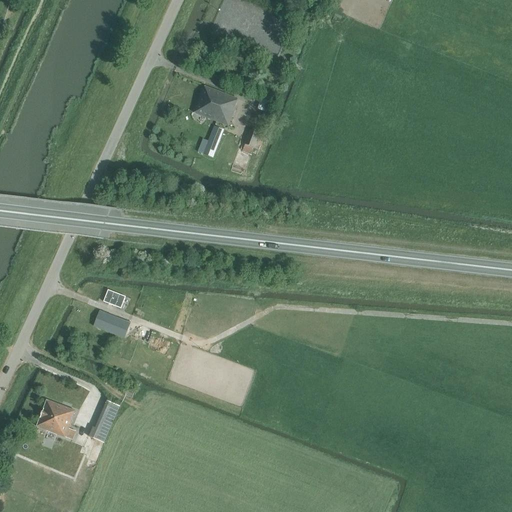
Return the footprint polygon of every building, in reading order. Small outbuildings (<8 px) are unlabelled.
[(195,114),(229,127),(237,109),(235,108),(238,100),(205,87),(195,114)] [(272,101),(263,98),(259,108),(268,111),(272,101)] [(198,151),(197,152),(214,158),(224,131),(223,131),(214,127),(209,139),(203,137),(198,151)] [(250,131),(247,140),(242,152),(251,156),(253,149),(259,151),(265,137),(250,131)] [(108,290),(104,302),(121,309),(126,297),(108,290)] [(100,311),(94,327),(124,339),(130,324),(100,311)] [(132,398),(135,391),(128,388),(125,395),(132,398)] [(69,429),(75,412),(46,401),(36,427),(72,441),(76,432),(69,429)] [(93,427),(89,437),(104,443),(108,434),(93,427)] [(104,444),(96,441),(88,461),(97,464),(104,444)]
